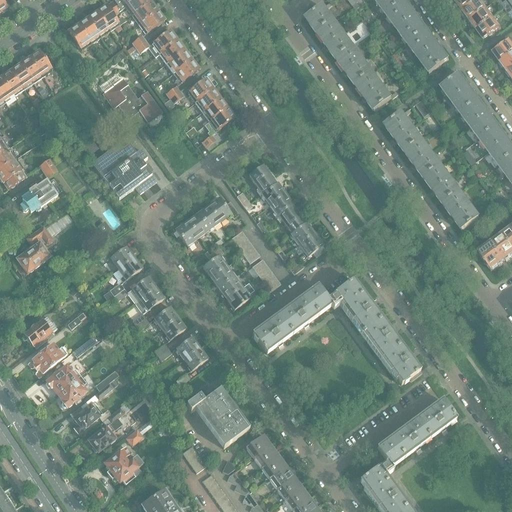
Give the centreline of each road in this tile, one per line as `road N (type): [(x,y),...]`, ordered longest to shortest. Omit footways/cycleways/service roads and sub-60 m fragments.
road 1 (residential): [(348,511),(148,241),(150,221),(273,130)]
road 2 (residential): [(511,453),(273,130)]
road 3 (residential): [(283,19),(491,302)]
road 4 (residential): [(273,130),(177,0)]
road 5 (residential): [(422,0),(511,121)]
road 6 (secondary): [(76,511),(0,392)]
